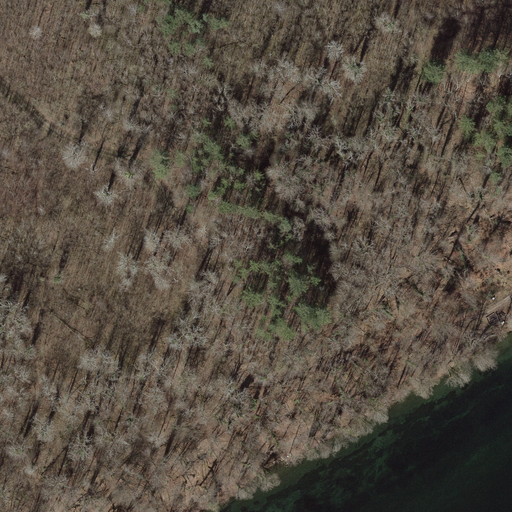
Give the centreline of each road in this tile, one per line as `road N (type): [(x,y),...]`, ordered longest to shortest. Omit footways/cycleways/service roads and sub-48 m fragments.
road 1 (track): [(0,85),(48,130),(123,160),(154,184),(222,276),(229,356),(243,379),(286,378),(465,319)]
road 2 (track): [(465,319),(310,435)]
